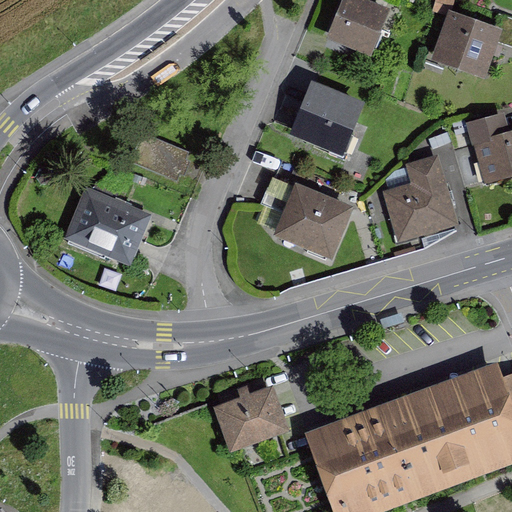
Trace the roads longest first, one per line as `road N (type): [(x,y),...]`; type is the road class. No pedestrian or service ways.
road 1 (residential): [(214,341),(202,291),(201,231),(284,30)]
road 2 (secondary): [(214,341),(497,260)]
road 3 (residential): [(239,0),(171,57),(93,102),(50,85)]
road 4 (residential): [(82,348),(74,511)]
road 5 (secondary): [(178,0),(50,85)]
road 6 (secondary): [(82,348),(163,359),(214,341)]
road 7 (secondary): [(214,341),(90,317)]
